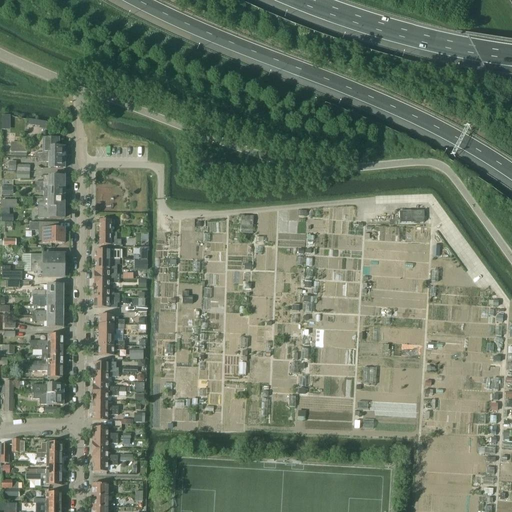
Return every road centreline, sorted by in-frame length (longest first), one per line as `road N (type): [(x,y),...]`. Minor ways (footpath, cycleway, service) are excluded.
road 1 (motorway): [(135,0),(376,99),(511,173)]
road 2 (residential): [(80,132),(79,424)]
road 3 (motorway): [(299,0),(433,42),(511,56)]
